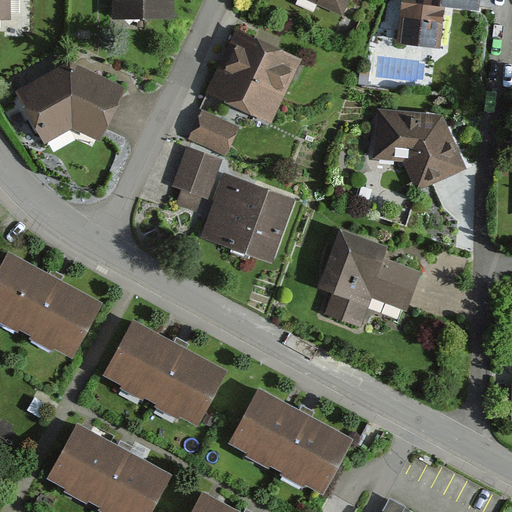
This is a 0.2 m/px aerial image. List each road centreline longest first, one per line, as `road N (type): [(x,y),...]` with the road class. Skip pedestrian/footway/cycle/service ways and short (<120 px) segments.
road 1 (residential): [(413,413),(99,237)]
road 2 (residential): [(217,0),(99,237)]
road 3 (residential): [(505,0),(480,262)]
road 4 (residential): [(480,262),(481,404),(463,438)]
road 5 (residential): [(99,237),(44,208),(0,161)]
